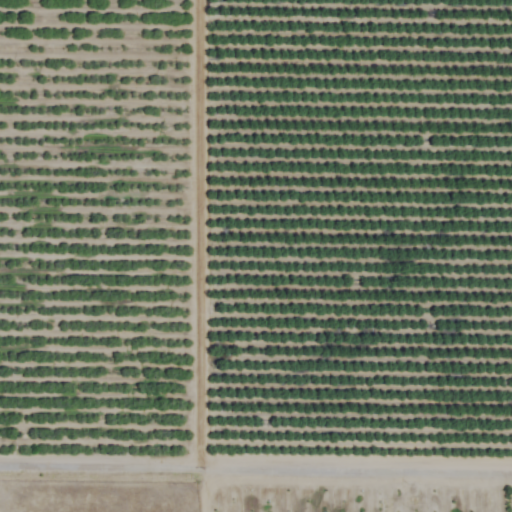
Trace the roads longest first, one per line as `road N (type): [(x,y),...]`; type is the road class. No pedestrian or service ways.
road 1 (residential): [(0,460),(511,466)]
road 2 (track): [(199,463),(199,0)]
